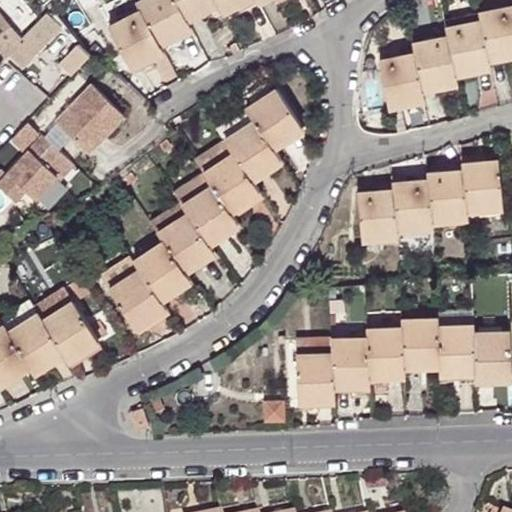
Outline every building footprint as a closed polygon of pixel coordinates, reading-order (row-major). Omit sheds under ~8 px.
[(166,54),(162,47),(159,42),(178,31),(181,37),(193,30),(188,21),(203,14),(199,9),(215,0),(216,0),(220,5),(222,9),(239,0),(240,0),(243,4),(245,9),(258,2),(260,5),(269,0),(140,0),(137,2),(141,8),(109,26),(130,66),(150,55),(153,61),(166,54)] [(215,0),(199,9),(203,14),(220,5),(216,0),(215,0)] [(225,14),(243,4),(240,0),(239,0),(222,9),(225,14)] [(412,50),(379,56),(387,101),(420,95),(419,86),(455,79),(454,71),(488,64),(486,56),(511,51),(511,4),(477,11),(479,20),(445,26),(446,34),(410,42),(412,50)] [(0,63),(0,64),(20,37),(0,15),(0,63)] [(159,42),(162,47),(181,37),(178,31),(159,42)] [(81,72),(97,50),(83,40),(67,62),(81,72)] [(89,81),(53,119),(87,150),(123,112),(89,81)] [(138,266),(108,285),(134,324),(164,304),(158,296),(188,275),(183,268),(213,249),(207,241),(237,221),(229,208),(259,188),(251,176),(281,156),(273,144),(302,125),(276,86),(245,106),(254,119),(225,138),(233,151),(203,171),(211,183),(181,203),(187,212),(158,232),(162,238),(132,258),(138,266)] [(73,163),(41,134),(0,179),(0,188),(14,201),(25,189),(35,198),(55,176),(59,179),(73,163)] [(361,237),(397,233),(396,227),(431,223),(430,217),(466,213),(466,207),(501,203),(496,159),(475,161),(474,155),(460,156),(461,165),(446,167),(446,171),(425,173),(426,179),(406,181),(406,175),(391,177),(392,183),(377,184),(377,189),(356,192),(361,237)] [(211,183),(203,171),(202,169),(172,190),(179,200),(181,203),(211,183)] [(187,212),(181,203),(179,200),(150,219),(158,232),(187,212)] [(396,227),(397,233),(397,239),(432,235),(431,223),(396,227)] [(99,272),(108,285),(138,266),(132,258),(129,253),(99,272)] [(42,317),(73,297),(64,283),(32,303),(37,310),(42,317)] [(0,378),(28,362),(32,368),(62,350),(66,356),(98,336),(73,297),(42,317),(37,310),(7,329),(3,323),(0,324),(0,378)] [(366,334),(331,336),(332,351),(295,352),(297,398),(334,397),(333,382),(368,380),(368,372),(403,370),(403,362),(438,361),(438,369),(473,367),(473,376),(511,375),(509,329),(472,331),(472,323),(436,324),(436,316),(401,317),(401,326),(366,327),(366,334)] [(332,351),(331,336),(331,333),(294,335),(295,352),(332,351)] [(148,425),(142,405),(129,410),(135,429),(148,425)]
